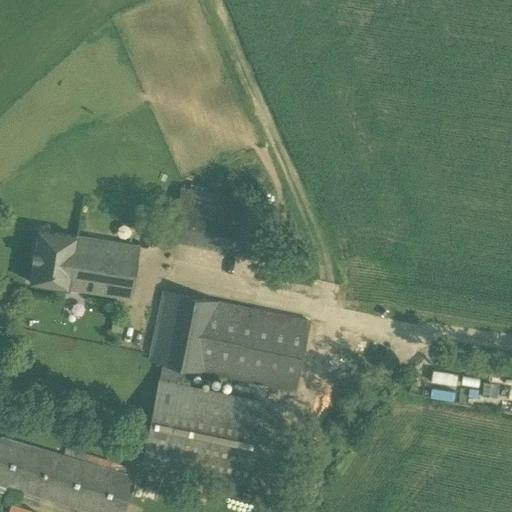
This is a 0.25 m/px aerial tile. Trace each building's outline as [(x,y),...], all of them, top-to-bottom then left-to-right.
[(265,260),(276,206),(180,186),(170,240),(265,260)] [(130,295),(137,248),(75,239),(76,236),(38,230),(30,283),(67,289),(68,288),(86,290),(86,287),(130,295)] [(295,392),(310,319),(161,289),(147,361),(162,364),(159,379),(158,379),(141,464),(248,486),(265,401),(188,385),(191,370),(295,392)] [(62,414),(66,398),(49,394),(46,410),(62,414)] [(0,485),(22,492),(87,511),(123,511),(127,503),(135,476),(0,436),(0,485)]
